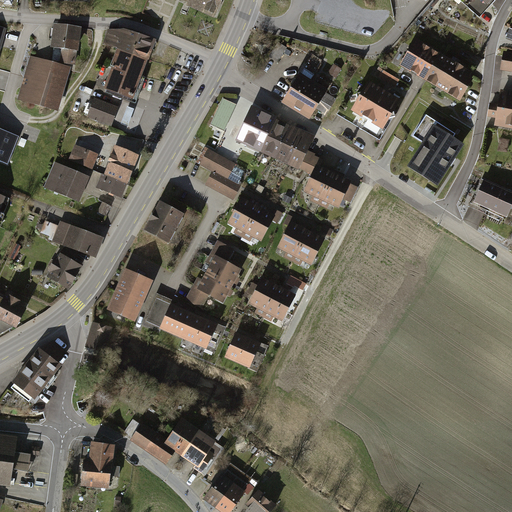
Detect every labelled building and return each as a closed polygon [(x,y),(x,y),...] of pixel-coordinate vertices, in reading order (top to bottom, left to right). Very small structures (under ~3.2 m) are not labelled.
[(188,0),(186,8),(214,20),(223,0),(188,0)] [(494,0),(475,0),(489,11),(497,2),(494,0)] [(56,30),(53,53),(63,54),(62,66),(75,67),(79,33),(56,30)] [(149,49),(152,39),(125,30),(120,30),(118,38),(124,40),(149,49)] [(145,58),(149,49),(124,40),(118,38),(117,40),(123,42),(121,50),(145,58)] [(402,65),(427,79),(441,56),(416,41),(402,65)] [(285,50),(277,45),(271,55),(278,60),(285,50)] [(139,76),(145,58),(121,50),(118,59),(115,58),(115,60),(113,60),(111,66),(113,66),(139,76)] [(511,53),(506,52),(502,71),(511,73),(511,53)] [(312,54),(284,101),(311,117),(316,109),(326,92),(330,85),(313,74),(322,59),(312,54)] [(427,79),(460,100),(466,89),(467,82),(464,80),(468,72),(441,56),(427,79)] [(30,60),(18,101),(58,112),(69,70),(30,60)] [(333,63),(327,73),(336,78),(341,68),(333,63)] [(131,96),(139,76),(113,66),(112,68),(114,69),(108,88),(131,96)] [(400,80),(379,68),(373,78),(394,90),(400,80)] [(358,101),(353,109),(383,127),(388,119),(395,117),(393,110),(399,102),(369,84),(363,92),(356,94),(358,101)] [(336,99),(326,92),(316,109),(326,115),(336,99)] [(495,130),(511,132),(511,93),(501,92),(499,105),(493,104),(491,116),(497,117),(495,130)] [(234,106),(223,100),(206,131),(218,137),(234,106)] [(94,101),(87,121),(109,128),(116,108),(94,101)] [(134,108),(127,106),(121,123),(127,125),(134,108)] [(277,121),(253,109),(236,144),(259,156),(277,121)] [(455,135),(426,116),(418,128),(424,132),(418,140),(425,144),(415,159),(421,163),(416,171),(436,184),(462,145),(453,139),(455,135)] [(290,127),(277,121),(259,156),(273,162),(290,127)] [(302,133),(290,127),(273,162),(285,168),(302,133)] [(19,137),(0,129),(0,161),(8,165),(19,137)] [(316,140),(302,133),(285,168),(299,175),(309,154),(316,140)] [(76,147),(70,161),(91,171),(97,157),(76,147)] [(119,149),(112,164),(133,173),(139,159),(119,149)] [(235,167),(208,152),(199,168),(213,175),(206,188),(232,202),(240,188),(227,182),(235,167)] [(323,161),(309,154),(299,175),(313,182),(319,169),(323,161)] [(112,164),(106,178),(126,187),(133,173),(112,164)] [(54,167),(44,188),(77,204),(87,183),(54,167)] [(353,186),(319,169),(313,182),(305,197),(339,214),(353,186)] [(106,178),(99,192),(120,201),(126,187),(106,178)] [(511,191),(483,178),(472,203),(505,218),(511,201),(511,191)] [(230,229),(246,237),(259,212),(244,204),(230,229)] [(162,207),(145,237),(167,249),(184,219),(162,207)] [(246,237),(261,245),(275,220),(259,212),(246,237)] [(63,224),(55,244),(94,259),(102,239),(63,224)] [(278,254),(295,262),(308,236),(291,227),(278,254)] [(295,262),(311,270),(324,244),(308,236),(295,262)] [(213,264),(207,276),(230,288),(239,272),(226,265),(233,251),(218,243),(208,261),(213,264)] [(61,253),(55,264),(73,275),(80,264),(61,253)] [(55,264),(48,275),(66,286),(73,275),(55,264)] [(126,273),(110,309),(135,320),(151,284),(126,273)] [(198,279),(187,299),(202,307),(208,295),(223,302),(230,288),(207,276),(204,282),(198,279)] [(252,282),(246,296),(252,298),(258,284),(252,282)] [(249,312),(267,321),(281,293),(263,284),(249,312)] [(267,321),(285,330),(299,302),(281,293),(267,321)] [(2,294),(0,298),(0,317),(16,325),(25,306),(2,294)] [(162,328),(184,338),(193,316),(171,307),(162,328)] [(184,338),(207,348),(216,326),(193,316),(184,338)] [(111,329),(93,324),(87,347),(104,352),(111,329)] [(225,356),(250,367),(261,342),(236,331),(225,356)] [(39,346),(12,381),(35,399),(62,364),(58,362),(66,352),(53,341),(47,345),(43,350),(39,346)] [(169,447),(172,442),(141,422),(130,439),(165,464),(175,451),(169,447)] [(175,451),(186,459),(199,440),(182,428),(172,442),(169,447),(175,451)] [(186,459),(203,471),(217,452),(199,440),(186,459)] [(92,442),(90,460),(97,461),(110,463),(112,445),(92,442)] [(90,460),(84,460),(81,483),(95,485),(97,461),(90,460)] [(110,463),(97,461),(95,485),(108,486),(110,463)] [(207,504),(216,511),(232,489),(223,483),(214,495),(207,504)] [(216,511),(217,511),(231,511),(233,509),(242,497),(232,489),(216,511)] [(276,511),(258,498),(247,511),(248,511),(276,511)]
